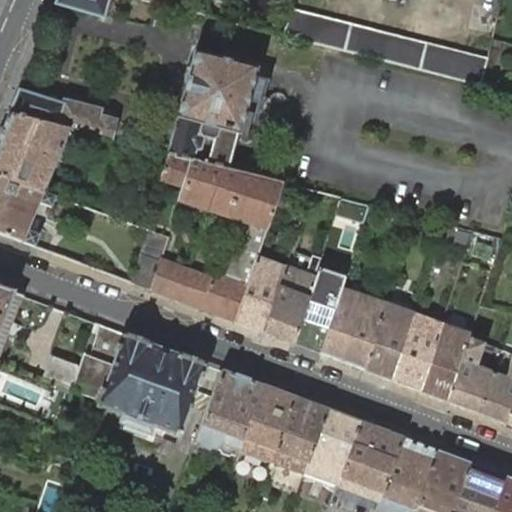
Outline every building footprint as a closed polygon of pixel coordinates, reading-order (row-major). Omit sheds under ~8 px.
[(57,0),(56,4),(103,17),(107,0),(57,0)] [(292,10),(283,36),(482,85),(488,60),(292,10)] [(273,33),(208,17),(201,45),(220,49),(233,54),(266,62),(273,33)] [(221,168),(228,170),(237,135),(238,135),(240,127),(254,75),(256,68),(194,52),(166,154),(168,155),(221,168)] [(268,79),(254,75),(240,127),(253,130),(268,79)] [(61,104),(19,91),(9,114),(69,129),(109,140),(113,122),(100,118),(102,109),(63,100),(61,104)] [(69,129),(9,114),(0,136),(0,175),(43,191),(69,129)] [(221,168),(168,155),(160,180),(185,188),(181,202),(207,211),(221,168)] [(267,232),(282,184),(228,170),(221,168),(207,211),(237,221),(218,273),(225,275),(223,279),(214,275),(212,280),(189,271),(187,270),(176,300),(204,311),(235,323),(247,287),(257,260),(267,232)] [(43,191),(0,175),(0,234),(36,247),(41,236),(28,231),(38,204),(50,209),(55,197),(43,191)] [(28,231),(41,236),(50,209),(38,204),(28,231)] [(141,258),(133,284),(151,291),(160,264),(161,260),(168,238),(149,232),(141,258)] [(319,270),(320,268),(289,258),(286,268),(316,278),(319,270)] [(187,270),(161,260),(160,264),(151,291),(176,300),(187,270)] [(264,333),(286,270),(257,260),(247,287),(235,323),(264,333)] [(316,278),(286,268),(286,270),(264,333),(293,344),(317,278),(316,278)] [(343,291),(347,279),(319,270),(316,278),(317,278),(293,344),(296,344),(307,345),(313,348),(320,354),(343,291)] [(0,352),(22,296),(12,292),(0,286),(0,352)] [(363,371),(385,305),(377,302),(374,312),(349,303),(352,294),(343,291),(320,354),(363,371)] [(386,305),(393,308),(395,303),(398,294),(391,291),(386,305)] [(374,312),(377,302),(352,294),(349,303),(374,312)] [(408,313),(410,308),(395,303),(393,308),(408,313)] [(386,305),(385,305),(363,371),(392,381),(411,322),(414,315),(408,313),(393,308),(386,305)] [(440,331),(442,325),(414,316),(414,315),(411,322),(440,331)] [(392,381),(420,392),(440,331),(411,322),(392,381)] [(71,389),(71,390),(99,401),(113,364),(124,333),(95,323),(84,353),(80,365),(71,389)] [(443,326),(442,325),(440,331),(420,392),(449,402),(471,339),(472,335),(443,326)] [(113,364),(99,401),(98,406),(116,412),(121,415),(166,431),(179,436),(181,430),(189,433),(192,425),(200,428),(200,427),(222,370),(205,364),(178,354),(178,355),(168,351),(167,354),(158,350),(160,348),(150,344),(151,343),(124,333),(113,364)] [(449,402),(478,413),(492,373),(478,368),(481,358),(486,344),(471,339),(449,402)] [(43,378),(71,389),(80,365),(52,355),(43,378)] [(478,413),(506,424),(511,406),(511,362),(507,378),(493,373),(492,373),(478,413)] [(197,436),(195,441),(211,447),(235,456),(237,450),(237,449),(262,385),(222,370),(200,427),(200,428),(197,436)] [(258,458),(271,462),(294,397),(262,385),(237,449),(237,450),(250,455),(258,458)] [(294,397),(271,462),(283,467),(291,469),(303,474),(327,410),(294,397)] [(327,410),(303,474),(316,479),(324,482),(336,488),(360,422),(327,410)] [(360,422),(336,488),(378,504),(402,438),(360,422)] [(192,425),(189,433),(197,436),(200,428),(192,425)] [(415,511),(438,451),(402,438),(378,504),(375,511),(377,511),(415,511)] [(452,511),(470,463),(438,451),(415,511),(452,511)] [(489,511),(503,476),(470,463),(452,511),(489,511)] [(511,511),(511,478),(503,476),(489,511),(511,511)]
